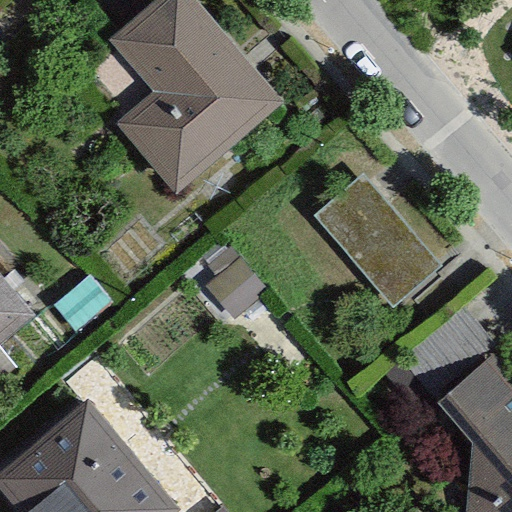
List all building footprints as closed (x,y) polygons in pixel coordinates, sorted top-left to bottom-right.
[(206,0),(143,0),(107,31),(150,83),(123,120),(176,183),(285,93),(206,0)] [(362,165),(317,201),(400,302),(445,266),(362,165)] [(0,346),(46,305),(0,255),(0,346)] [(462,508),(465,511),(511,511),(511,363),(498,346),(442,388),(477,433),(462,508)] [(0,464),(0,470),(36,511),(169,511),(184,500),(88,389),(0,464)]
